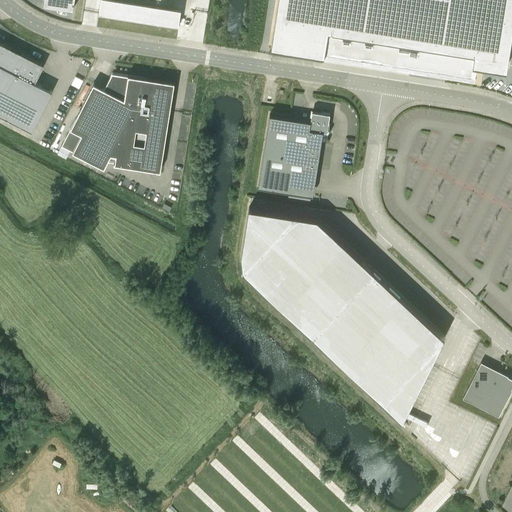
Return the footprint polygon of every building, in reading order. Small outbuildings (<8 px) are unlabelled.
[(74,0),(43,0),(43,4),(73,9),(74,0)] [(181,8),(127,0),(100,0),(99,13),(179,25),(181,8)] [(511,0),(277,0),(271,43),(325,51),(328,27),(414,40),(412,53),(448,59),(446,67),(472,72),(474,61),(484,62),(507,66),(511,31),(511,0)] [(0,41),(0,113),(32,130),(52,90),(35,81),(43,64),(21,52),(20,54),(10,49),(11,47),(0,41)] [(94,82),(62,145),(105,167),(108,161),(113,161),(113,163),(161,171),(175,81),(128,73),(128,75),(112,73),(104,88),(94,82)] [(311,120),(270,114),(258,186),(306,193),(308,180),(315,182),(323,130),(327,131),(330,113),(312,110),(311,120)] [(249,206),(242,254),(243,269),(400,416),(403,418),(414,397),(429,366),(430,365),(445,336),(320,218),(318,217),(249,206)] [(479,365),(463,398),(489,411),(499,416),(511,390),(511,388),(511,387),(511,378),(508,376),(508,375),(481,362),(479,365)]
